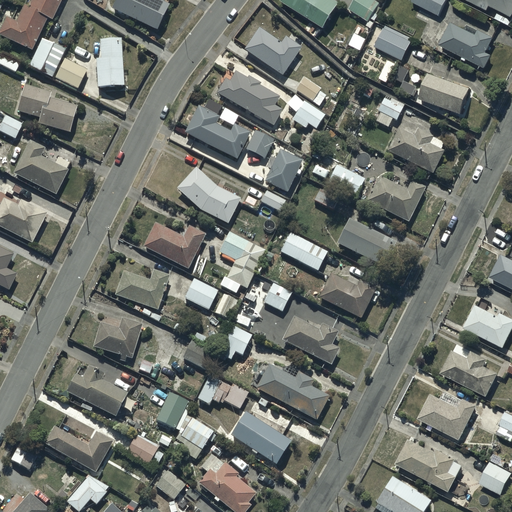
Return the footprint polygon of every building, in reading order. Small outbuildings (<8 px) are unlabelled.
[(62,0),(35,0),(30,11),(24,8),(17,24),(7,19),(0,32),(0,38),(32,54),(47,22),(51,24),(62,0)] [(170,9),(152,0),(117,0),(111,14),(140,28),(141,25),(158,33),(170,9)] [(284,0),(282,5),(325,33),(341,6),(331,0),(284,0)] [(381,6),(369,0),(356,0),(349,13),(369,24),(371,22),(375,24),(379,17),(376,15),(381,6)] [(449,0),(414,0),(412,5),(441,19),(449,0)] [(511,0),(457,0),(488,15),(491,9),(511,20),(511,0)] [(465,32),(450,25),(439,48),(486,71),(492,59),(487,56),(495,40),(467,27),(465,32)] [(413,40),(386,28),(374,50),(403,64),(412,46),(410,45),(413,40)] [(260,31),(245,53),(283,79),(302,51),(287,40),(282,47),(260,31)] [(367,42),(355,35),(349,47),(361,53),(367,42)] [(66,53),(41,42),(28,71),(53,82),(66,53)] [(125,91),(122,43),(100,44),(101,62),(96,62),(97,92),(125,91)] [(21,65),(3,55),(0,61),(0,67),(16,75),(21,65)] [(88,72),(64,60),(55,81),(78,93),(88,72)] [(222,84),(215,94),(273,129),(282,114),(274,109),(280,100),(261,88),(262,87),(248,79),(247,82),(235,75),(229,85),(225,82),(223,85),(222,84)] [(451,85),(429,77),(421,102),(462,118),(472,93),(469,92),(470,89),(452,82),(451,85)] [(304,80),(295,94),(319,108),(326,97),(320,94),(322,91),(304,80)] [(52,95),(25,88),(17,115),(40,121),(38,127),(52,131),(50,137),(58,139),(60,133),(70,136),(78,109),(50,101),(52,95)] [(379,125),(392,131),(402,110),(383,100),(378,111),(385,114),(379,125)] [(325,118),(303,105),(292,122),(306,130),(308,127),(316,132),(325,118)] [(219,120),(199,110),(186,136),(237,161),(250,136),(234,128),(239,118),(224,111),(219,120)] [(23,127),(0,115),(0,134),(16,142),(23,127)] [(388,153),(433,175),(444,152),(441,151),(442,148),(442,143),(418,132),(415,138),(399,130),(388,153)] [(274,143),(256,133),(246,152),(265,161),(274,143)] [(45,152),(31,143),(14,177),(56,199),(69,174),(67,172),(70,167),(58,160),(55,166),(41,159),(45,152)] [(303,164),(280,154),(265,185),(287,196),(296,177),(300,179),(302,175),(298,173),(303,164)] [(0,162),(0,171),(9,176),(13,169),(0,162)] [(365,180),(336,167),(327,187),(356,200),(365,180)] [(196,170),(177,192),(201,214),(228,227),(241,202),(217,190),(196,170)] [(367,203),(408,223),(425,189),(412,182),(407,191),(379,177),(367,203)] [(339,200),(319,190),(313,203),(333,213),(339,200)] [(286,203),(267,194),(262,206),(280,215),(286,203)] [(4,202),(0,209),(0,233),(12,239),(13,237),(33,246),(47,216),(21,203),(18,209),(4,202)] [(396,243),(350,219),(337,244),(383,268),(396,243)] [(184,239),(156,225),(143,251),(189,272),(206,237),(189,229),(184,239)] [(267,253),(229,234),(218,255),(235,264),(227,281),(247,291),(267,253)] [(291,235),(280,255),(318,275),(329,254),(291,235)] [(14,258),(0,250),(0,289),(9,294),(18,277),(7,271),(14,258)] [(491,279),(511,289),(511,260),(503,256),(491,279)] [(150,283),(123,274),(114,299),(157,314),(169,279),(154,274),(150,283)] [(264,281),(256,276),(248,292),(254,296),(257,290),(259,291),(264,281)] [(357,290),(331,277),(319,302),(361,323),(377,291),(361,283),(357,290)] [(192,281),(184,301),(210,313),(220,291),(213,288),(212,290),(192,281)] [(292,295),(273,286),(264,305),(283,314),(292,295)] [(465,329),(504,349),(511,332),(511,320),(501,314),(499,317),(477,306),(465,329)] [(318,332),(293,320),(282,345),(332,368),(339,352),(332,349),(338,335),(321,326),(318,332)] [(143,328),(122,321),(119,331),(100,326),(93,350),(121,359),(120,362),(125,364),(126,360),(133,362),(143,328)] [(254,338),(233,327),(218,358),(231,364),(235,356),(242,359),(248,348),(249,349),(251,345),(250,345),(254,338)] [(192,339),(183,360),(206,371),(216,351),(192,339)] [(442,375),(487,398),(499,375),(484,368),(487,361),(472,353),(468,359),(453,352),(442,375)] [(280,374),(269,368),(255,394),(292,414),(294,411),(317,424),(330,400),(311,390),(315,383),(301,376),(302,375),(285,365),(280,374)] [(76,378),(66,395),(117,421),(128,398),(101,384),(105,377),(89,368),(82,381),(76,378)] [(222,385),(209,378),(197,402),(210,408),(213,403),(219,406),(220,404),(223,406),(224,403),(241,411),(249,394),(224,382),(222,385)] [(418,420),(460,441),(477,407),(463,400),(463,401),(444,392),(441,398),(431,393),(418,420)] [(179,433),(187,417),(192,406),(170,395),(156,422),(179,433)] [(497,435),(511,442),(511,441),(511,414),(506,412),(499,426),(501,427),(497,435)] [(246,416),(232,439),(278,468),(292,445),(246,416)] [(187,417),(179,433),(178,435),(179,436),(176,442),(184,446),(181,452),(197,461),(214,436),(187,417)] [(89,448),(54,429),(44,446),(96,476),(114,446),(97,435),(89,448)] [(141,439),(137,437),(128,458),(150,468),(160,448),(144,440),(146,436),(143,434),(141,439)] [(397,465),(450,493),(463,467),(455,463),(456,460),(438,451),(436,454),(410,440),(397,465)] [(39,455),(19,445),(10,462),(30,472),(39,455)] [(224,467),(212,457),(201,471),(207,476),(198,487),(216,501),(214,503),(218,506),(219,504),(229,511),(248,511),(252,509),(249,507),(257,496),(237,480),(239,477),(225,466),(224,467)] [(480,485),(502,496),(511,475),(511,473),(491,463),(480,485)] [(168,473),(156,488),(175,503),(187,488),(168,473)] [(66,505),(75,511),(82,511),(90,503),(98,508),(108,495),(105,493),(108,489),(88,477),(66,505)] [(424,511),(431,503),(392,478),(376,503),(378,505),(375,510),(378,511),(424,511)] [(49,511),(31,496),(16,511),(49,511)] [(122,511),(111,502),(102,511),(122,511)]
